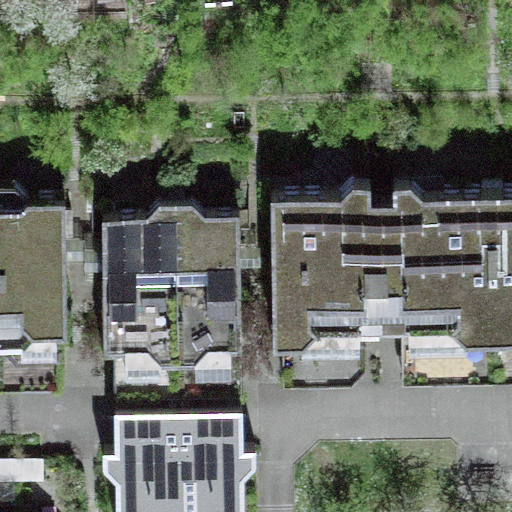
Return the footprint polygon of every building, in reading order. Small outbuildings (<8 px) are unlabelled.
[(511,186),(424,188),(412,174),(396,174),(396,192),(369,192),(369,176),(355,176),(342,188),(272,189),(273,318),(375,316),(511,314),(511,186)] [(0,337),(23,337),(37,324),(65,324),(63,189),(26,189),(15,176),(0,175),(0,337)] [(178,369),(177,204),(160,204),(149,217),(103,218),(110,366),(178,369)] [(177,204),(178,369),(240,366),(240,215),(205,218),(192,204),(177,204)] [(120,406),(121,446),(152,446),(218,445),(245,445),(244,405),(120,406)] [(245,511),(244,472),(257,460),(257,444),(245,445),(218,445),(152,446),(121,446),(108,447),(108,461),(121,473),(121,511),(245,511)]
